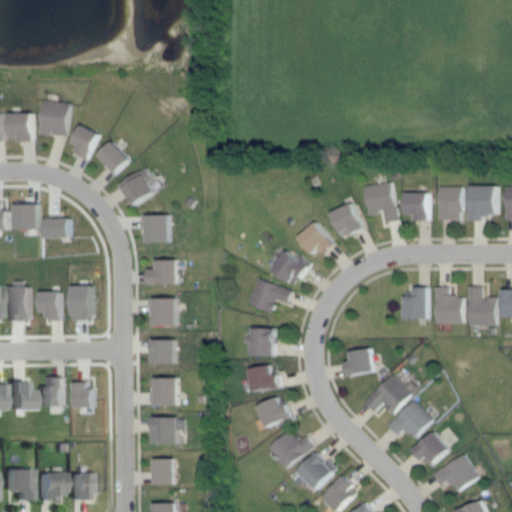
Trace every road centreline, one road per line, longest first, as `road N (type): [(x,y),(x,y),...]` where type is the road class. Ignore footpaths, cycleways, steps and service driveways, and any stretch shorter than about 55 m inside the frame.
road 1 (residential): [(96,197),(121,236),(123,511)]
road 2 (residential): [(424,511),(332,400),(316,368),(316,335),(334,290)]
road 3 (residential): [(334,290),(383,256),(511,250)]
road 4 (residential): [(122,350),(0,350)]
